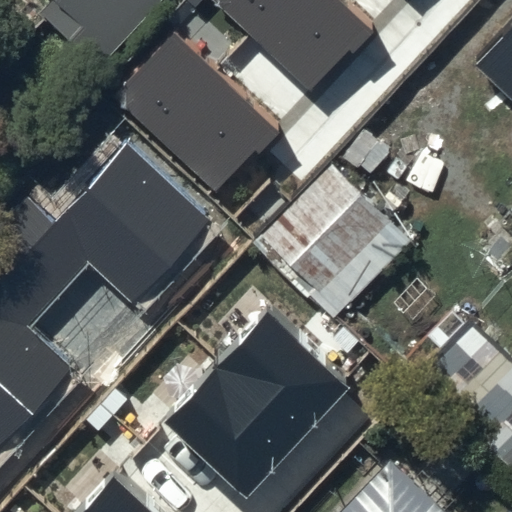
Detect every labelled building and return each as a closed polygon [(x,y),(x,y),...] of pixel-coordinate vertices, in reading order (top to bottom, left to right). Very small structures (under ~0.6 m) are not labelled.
[(149,0),(37,0),(99,56),(149,0)] [(511,8),(474,51),(511,85),(511,8)] [(408,230),(330,156),(260,230),(279,248),(274,253),(333,309),(408,230)] [(37,326),(0,364),(0,405),(40,444),(98,384),(37,326)] [(452,511),(389,452),(332,511),(452,511)] [(205,511),(167,477),(134,511),(205,511)]
